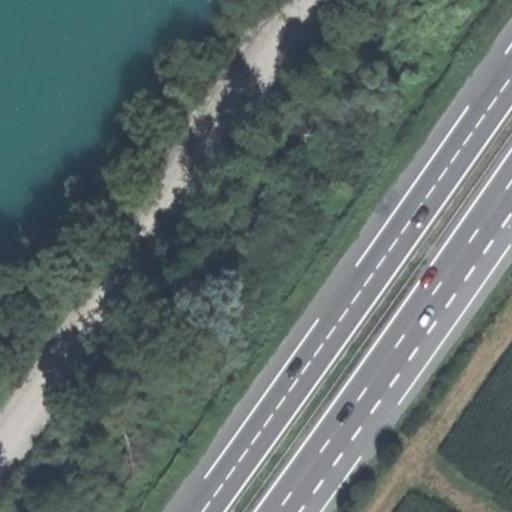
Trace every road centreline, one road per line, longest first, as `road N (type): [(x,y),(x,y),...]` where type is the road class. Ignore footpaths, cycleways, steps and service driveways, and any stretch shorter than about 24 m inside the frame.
road 1 (motorway): [(511,74),(201,511)]
road 2 (motorway): [(276,511),(511,176)]
